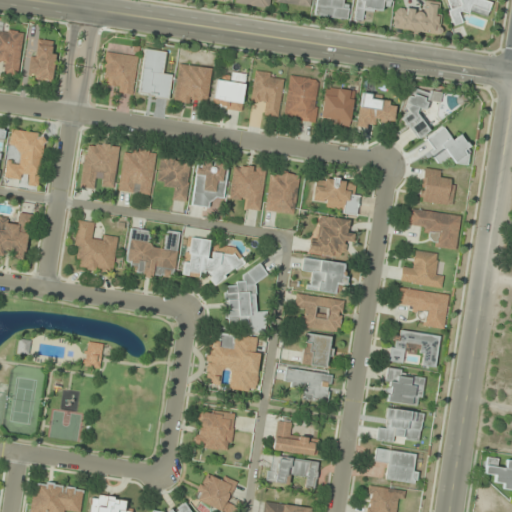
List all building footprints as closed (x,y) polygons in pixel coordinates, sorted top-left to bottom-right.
[(269,0),(234,0),(234,4),(268,9),(269,0)] [(310,0),(274,0),(274,3),(310,8),(310,0)] [(348,0),(316,0),(314,16),(346,20),(348,0)] [(356,0),(354,19),(361,20),(362,9),(388,12),(389,0),(356,0)] [(486,18),(492,0),(452,0),(446,21),(458,25),(463,11),(486,18)] [(440,2),(423,2),(423,10),(394,10),(394,31),(439,32),(440,2)] [(0,62),(4,63),(3,75),(17,77),(23,33),(0,29),(0,62)] [(28,78),(50,82),(57,47),(34,43),(28,78)] [(137,56),(106,52),(102,89),(133,92),(137,56)] [(205,106),(210,68),(177,64),(172,101),(205,106)] [(283,76),(254,72),(250,103),(263,104),(261,116),(278,118),(283,76)] [(245,75),(229,73),(228,82),(215,80),(212,107),(241,110),(245,75)] [(283,119),(314,123),(320,80),(289,76),(283,119)] [(353,91),(324,87),(319,125),(349,128),(353,91)] [(438,103),(440,95),(411,87),(400,128),(423,134),(427,122),(417,119),(419,110),(426,112),(429,101),(438,103)] [(375,126),(375,122),(393,122),(393,104),(384,104),(384,95),(359,95),(359,126),(375,126)] [(6,163),(4,177),(28,180),(27,185),(40,187),(45,134),(11,130),(9,146),(19,147),(17,164),(6,163)] [(468,138),(447,137),(447,133),(430,132),(429,162),(467,164),(468,138)] [(113,190),(118,146),(86,142),(80,187),(97,190),(97,188),(113,190)] [(118,191),(149,195),(155,152),(124,148),(118,191)] [(172,201),(186,203),(191,161),(159,157),(155,184),(174,187),(172,201)] [(209,208),(210,198),(223,199),(227,164),(196,161),(191,207),(209,208)] [(259,211),(265,169),(233,165),(228,197),(247,200),(245,209),(259,211)] [(454,183),(442,181),(443,172),(423,169),(418,201),(450,206),(454,183)] [(264,210),(293,215),(300,175),(271,170),(264,210)] [(358,194),(354,194),(355,182),(313,179),(311,208),(357,212),(358,194)] [(455,250),(460,216),(410,209),(407,227),(437,231),(434,247),(455,250)] [(31,215),(17,213),(16,222),(0,219),(0,254),(11,256),(11,259),(26,260),(31,215)] [(347,232),(348,220),(319,216),(316,241),(308,240),(307,254),(343,258),(345,242),(352,243),(353,232),(347,232)] [(113,273),(117,238),(93,235),(95,222),(79,221),(74,268),(113,273)] [(165,231),(163,248),(148,246),(149,231),(130,228),(126,263),(131,264),(130,274),(173,279),(179,232),(165,231)] [(209,239),(190,238),(189,263),(183,262),(182,277),(199,278),(199,273),(209,273),(208,283),(226,283),(226,270),(241,271),(241,253),(209,252),(209,239)] [(434,275),(436,254),(413,251),(412,269),(401,267),(399,283),(441,288),(442,276),(434,275)] [(310,272),(308,291),(335,293),(335,284),(342,285),(343,262),(302,259),(301,271),(310,272)] [(256,312),(255,281),(264,281),(264,269),(242,269),(242,284),(225,284),(226,325),(248,325),(248,332),(266,332),(265,312),(256,312)] [(423,327),(443,330),(449,296),(398,288),(395,307),(425,312),(423,327)] [(343,301),(295,294),(293,309),(301,310),(299,328),(339,333),(343,301)] [(439,336),(395,330),(390,362),(403,364),(405,349),(422,352),(420,366),(434,368),(439,336)] [(228,389),(255,393),(260,353),(254,353),(256,338),(219,333),(218,344),(209,342),(204,383),(220,385),(222,370),(230,371),(228,389)] [(299,364),(328,369),(334,339),(305,333),(299,364)] [(84,366),(99,368),(102,344),(87,342),(84,366)] [(330,375),(285,368),(283,383),(305,387),(303,397),(326,401),(330,375)] [(384,402),(421,404),(423,373),(386,371),(384,402)] [(418,440),(423,414),(389,408),(385,428),(377,426),(375,440),(398,444),(399,437),(418,440)] [(197,411),(196,448),(231,450),(232,413),(197,411)] [(272,451),(316,456),(318,439),(290,436),(291,423),(275,421),(272,451)] [(418,465),(411,464),(412,453),(375,449),(373,464),(386,466),(384,480),(416,484),(418,465)] [(317,461),(270,457),(267,482),(286,484),(286,476),(305,477),(304,488),(315,489),(317,461)] [(511,460),(505,459),(504,468),(495,466),(497,459),(486,457),(483,474),(494,476),(492,486),(511,489),(511,483),(511,460)] [(226,511),(237,484),(205,472),(194,502),(222,511),(226,511)] [(29,511),(63,511),(68,511),(79,511),(83,489),(34,481),(29,511)] [(399,511),(403,490),(368,486),(364,511),(399,511)] [(88,511),(125,511),(127,500),(90,496),(88,511)] [(310,511),(311,509),(264,501),(261,511),(310,511)] [(150,511),(192,511),(186,502),(168,511),(162,511),(150,510),(150,511)]
